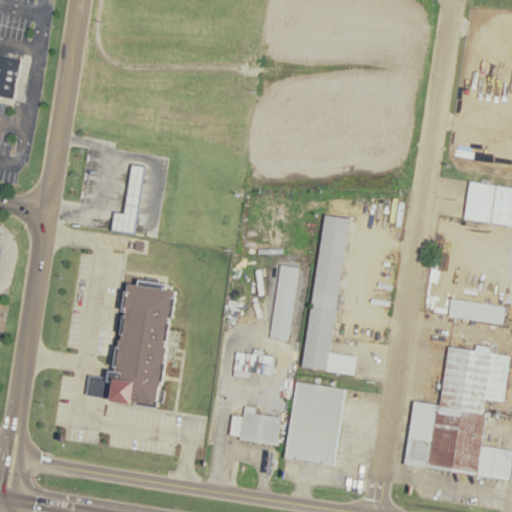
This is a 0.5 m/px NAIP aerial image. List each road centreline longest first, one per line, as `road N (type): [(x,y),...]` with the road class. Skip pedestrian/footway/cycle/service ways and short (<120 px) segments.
road 1 (residential): [(78,0),(0,511)]
road 2 (residential): [(374,511),(450,0)]
road 3 (residential): [(361,511),(0,455)]
